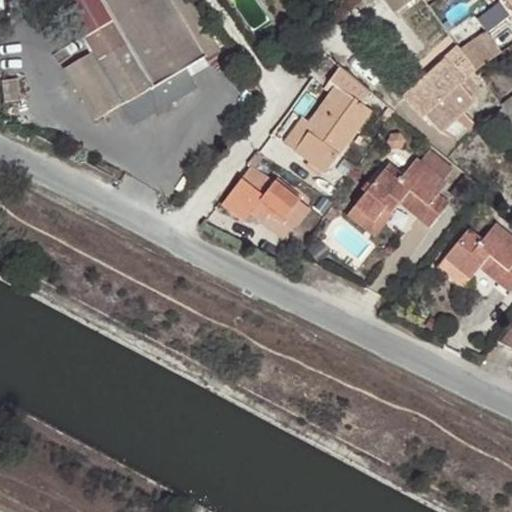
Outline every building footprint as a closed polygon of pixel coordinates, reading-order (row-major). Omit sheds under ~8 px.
[(206,55),(173,0),(61,0),(91,51),(64,68),(94,121),(124,104),(135,123),(155,111),(167,103),(193,88),(183,70),(206,55)] [(189,0),(173,0),(206,55),(218,48),(189,0)] [(392,0),(399,9),(411,0),(392,0)] [(462,52),(476,72),(502,53),(477,19),(452,39),(462,52)] [(462,52),(408,98),(424,120),(429,115),(442,135),(450,128),(462,118),(469,127),(484,115),(459,86),(476,72),(462,52)] [(22,99),(19,61),(2,62),(7,100),(22,99)] [(348,73),(343,68),(329,85),(335,89),(308,124),(311,126),(293,150),(325,174),(372,113),(362,105),(372,93),(363,86),(348,73)] [(511,101),(502,108),(511,121),(511,101)] [(167,103),(155,111),(160,120),(173,112),(167,103)] [(450,128),(458,137),(469,127),(462,118),(450,128)] [(311,126),(308,124),(303,119),(284,143),(293,150),(311,126)] [(417,219),(429,229),(451,204),(441,196),(449,185),(419,159),(404,176),(390,164),(356,206),(374,221),(385,208),(392,214),(400,205),(404,199),(422,214),(417,219)] [(249,169),(220,206),(246,224),(259,206),(280,223),(300,198),(277,180),(275,183),(249,169)] [(400,205),(417,219),(422,214),(404,199),(400,205)] [(374,221),(356,206),(350,213),(375,234),(392,214),(385,208),(374,221)] [(471,278),(480,268),(483,263),(501,276),(497,282),(508,291),(511,286),(511,236),(497,224),(483,240),(471,228),(446,257),(471,278)] [(483,263),(480,268),(497,282),(501,276),(483,263)] [(511,325),(500,340),(511,345),(511,325)]
